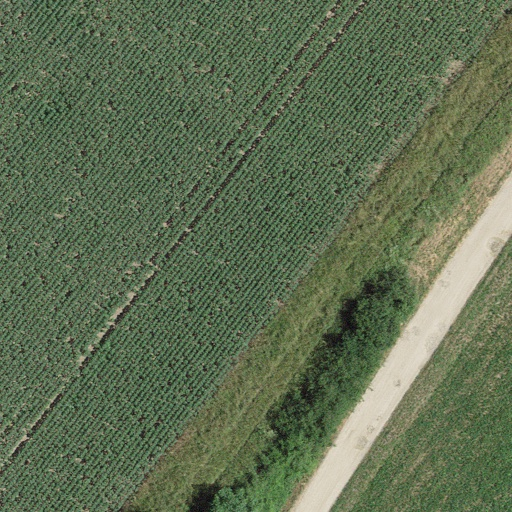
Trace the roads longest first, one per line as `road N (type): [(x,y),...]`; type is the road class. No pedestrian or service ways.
road 1 (track): [(202,511),(511,111)]
road 2 (track): [(511,227),(319,511)]
